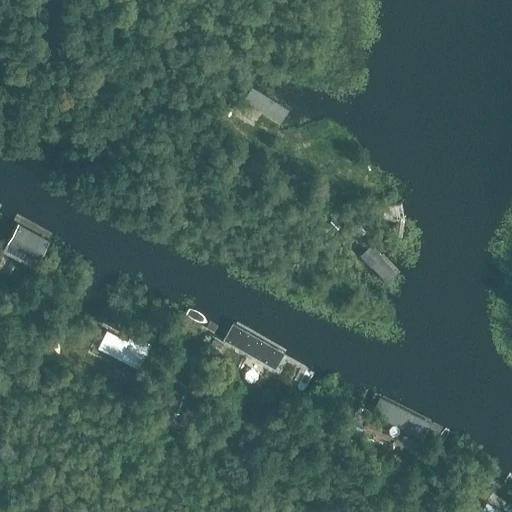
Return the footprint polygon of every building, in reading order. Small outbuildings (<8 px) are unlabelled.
[(266,82),(254,100),(284,120),(295,99),(266,82)] [(231,115),(237,107),(227,99),(221,107),(231,115)] [(386,223),(405,220),(402,203),(383,206),(386,223)] [(337,232),(342,225),(333,219),(328,226),(337,232)] [(37,266),(52,239),(21,221),(10,241),(27,250),(22,258),(37,266)] [(375,237),(362,244),(386,277),(398,269),(375,237)] [(196,343),(205,327),(170,307),(161,323),(196,343)] [(279,366),(288,350),(236,320),(227,337),(279,366)] [(132,340),(112,329),(109,336),(108,335),(103,344),(108,346),(108,345),(142,362),(153,341),(136,332),(132,340)] [(188,411),(198,383),(177,375),(167,403),(188,411)] [(428,439),(437,421),(384,395),(376,413),(428,439)] [(359,436),(363,428),(353,423),(349,431),(359,436)]
